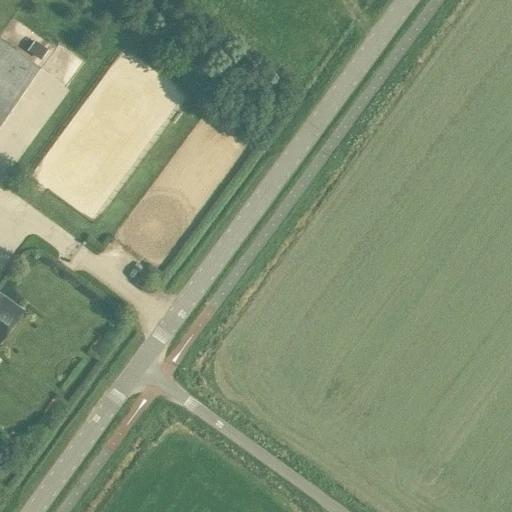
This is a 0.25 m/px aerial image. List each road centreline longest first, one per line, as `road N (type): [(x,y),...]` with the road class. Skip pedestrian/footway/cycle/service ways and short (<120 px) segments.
road 1 (tertiary): [(138,366),(407,0)]
road 2 (unclassified): [(339,511),(138,366)]
road 3 (tertiary): [(34,511),(138,366)]
